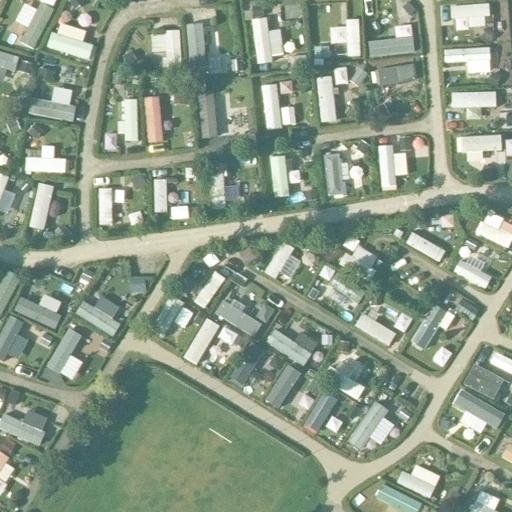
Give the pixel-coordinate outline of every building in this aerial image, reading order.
[(40,0),(26,33),(41,40),(59,0),(40,0)] [(418,21),(412,0),(404,0),(396,2),(402,25),(418,21)] [(441,7),(443,29),(491,24),(489,2),(441,7)] [(268,18),(252,19),(255,65),(271,64),(268,18)] [(359,57),(360,19),(345,19),(344,44),(335,44),(335,56),(359,57)] [(82,43),(85,30),(55,23),(48,50),(91,61),(95,46),(82,43)] [(207,77),(200,25),(186,27),(193,79),(207,77)] [(152,31),(153,72),(181,71),(180,30),(152,31)] [(369,56),(412,54),(411,39),(368,41),(369,56)] [(276,62),(288,58),(284,42),(272,45),(276,62)] [(444,64),(491,62),(490,47),(443,49),(444,64)] [(0,52),(0,68),(27,77),(30,67),(17,62),(19,58),(0,52)] [(413,64),(372,72),(375,87),(416,80),(413,64)] [(334,75),(315,78),(322,123),(338,121),(332,85),(348,83),(345,67),(333,69),(334,75)] [(264,128),(295,127),(294,107),(279,108),(278,85),(262,85),(264,128)] [(496,92),(450,93),(451,109),(497,108),(496,92)] [(216,93),(198,93),(199,138),(216,138),(216,93)] [(161,144),(160,97),(144,98),(145,144),(161,144)] [(33,99),(30,115),(75,124),(78,108),(33,99)] [(118,141),(136,141),(137,99),(119,99),(118,141)] [(457,162),(484,162),(484,152),(502,152),(502,136),(456,137),(457,162)] [(396,190),(395,176),(407,175),(405,153),(393,153),(392,145),(377,146),(380,191),(396,190)] [(67,159),(54,158),(54,150),(27,149),(26,172),(66,174),(67,159)] [(274,199),(289,196),(283,154),(267,156),(274,199)] [(324,155),(325,197),(340,197),(340,155),(324,155)] [(208,165),(209,210),(225,210),(223,164),(208,165)] [(5,189),(10,178),(0,173),(0,212),(7,215),(16,193),(5,189)] [(240,177),(224,178),(225,195),(241,194),(240,177)] [(153,180),(154,213),(166,213),(165,180),(153,180)] [(40,183),(28,227),(43,231),(55,187),(40,183)] [(97,226),(112,227),(112,203),(118,203),(118,189),(98,188),(97,226)] [(511,234),(499,228),(504,219),(488,210),(475,233),(506,251),(511,240),(511,234)] [(405,246),(441,261),(446,249),(411,234),(405,246)] [(286,286),(303,258),(278,244),(262,272),(286,286)] [(347,252),(340,262),(370,283),(377,273),(347,252)] [(487,288),(492,277),(480,272),(485,261),(463,252),(453,274),(487,288)] [(4,270),(0,280),(0,316),(4,318),(20,277),(4,270)] [(213,271),(191,301),(204,310),(226,279),(213,271)] [(338,274),(323,292),(350,314),(365,295),(338,274)] [(131,280),(132,293),(145,291),(144,278),(131,280)] [(176,293),(186,299),(195,286),(186,280),(176,293)] [(113,338),(122,324),(115,319),(121,309),(92,290),(76,314),(113,338)] [(43,294),(38,305),(21,297),(14,311),(52,330),(65,304),(43,294)] [(147,334),(160,342),(183,304),(170,296),(147,334)] [(255,336),(263,319),(223,300),(215,316),(255,336)] [(409,345),(422,354),(438,328),(445,332),(455,317),(433,304),(409,345)] [(354,328),(389,347),(396,333),(360,315),(354,328)] [(0,333),(0,362),(1,363),(12,339),(27,346),(35,329),(7,317),(0,333)] [(205,318),(184,359),(198,366),(219,325),(205,318)] [(297,362),(310,341),(281,323),(268,343),(297,362)] [(235,344),(237,332),(222,330),(220,342),(235,344)] [(56,342),(41,378),(54,383),(68,346),(56,342)] [(240,390),(263,353),(251,345),(228,383),(240,390)] [(358,400),(365,388),(354,381),(366,362),(343,348),(324,381),(358,400)] [(495,401),(506,381),(473,364),(462,384),(495,401)] [(262,403),(275,412),(300,374),(288,366),(262,403)] [(325,388),(304,428),(319,435),(339,395),(325,388)] [(4,413),(0,419),(0,429),(37,449),(45,434),(4,413)] [(343,446),(357,454),(378,421),(365,413),(343,446)] [(470,441),(476,429),(446,413),(439,425),(470,441)] [(511,445),(508,443),(499,456),(511,463),(511,445)] [(0,474),(11,459),(0,451),(0,474)] [(409,475),(402,472),(396,483),(429,499),(440,477),(415,464),(409,475)] [(402,511),(416,511),(421,504),(381,485),(375,499),(402,511)] [(494,511),(500,500),(479,491),(469,511),(494,511)]
